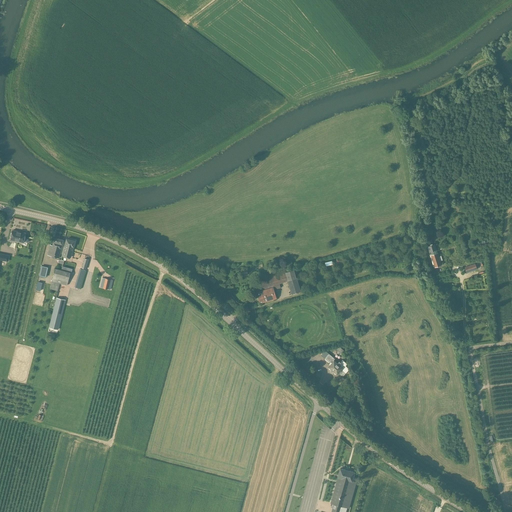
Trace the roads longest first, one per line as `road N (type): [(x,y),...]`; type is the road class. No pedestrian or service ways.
road 1 (unclassified): [(467,511),(379,455),(165,269),(80,227),(0,208)]
road 2 (track): [(165,269),(110,441),(40,424)]
road 3 (track): [(511,342),(470,348),(504,511)]
